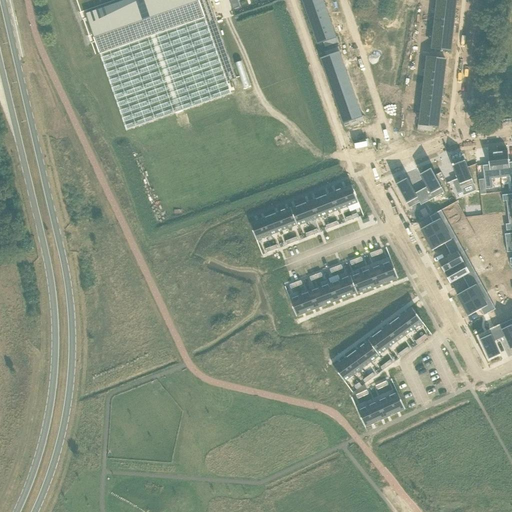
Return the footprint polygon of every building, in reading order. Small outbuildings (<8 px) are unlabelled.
[(110,5),(86,14),(86,15),(100,53),(127,130),(231,94),(227,82),(236,79),(209,0),(138,0),(111,10),(110,5)] [(229,0),(232,9),(239,7),(237,0),(229,0)] [(322,0),(316,0),(304,4),(307,12),(324,6),(322,0)] [(443,0),(437,0),(437,7),(455,9),(456,1),(443,0)] [(324,6),(307,12),(310,19),(327,13),(324,6)] [(437,7),(436,15),(454,17),(455,9),(437,7)] [(327,13),(310,19),(312,26),(329,20),(327,13)] [(436,15),(435,23),(453,25),(454,17),(436,15)] [(329,20),(312,26),(315,34),(332,28),(329,20)] [(435,23),(434,30),(452,32),(453,25),(435,23)] [(332,28),(315,34),(318,43),(335,37),(332,28)] [(434,30),(433,38),(451,40),(452,32),(434,30)] [(339,42),(337,37),(335,37),(335,38),(323,42),(323,43),(325,47),(336,43),(339,42)] [(433,38),(432,48),(450,50),(451,40),(433,38)] [(341,53),(339,47),(337,48),(324,52),(326,56),(326,57),(339,53),(341,53)] [(339,53),(322,59),(325,69),(342,63),(339,53)] [(427,58),(426,68),(444,70),(445,60),(427,58)] [(342,63),(325,69),(328,76),(345,70),(342,63)] [(426,68),(425,76),(443,78),(444,70),(426,68)] [(345,70),(328,76),(330,84),(347,78),(345,70)] [(425,76),(424,83),(442,86),(443,78),(425,76)] [(347,78),(330,84),(333,91),(350,85),(347,78)] [(424,83),(424,91),(441,93),(442,86),(424,83)] [(350,85),(333,91),(335,98),(352,92),(350,85)] [(424,91),(423,99),(441,101),(441,93),(424,91)] [(352,92),(335,98),(339,107),(356,101),(352,92)] [(423,99),(422,107),(440,109),(441,101),(423,99)] [(356,101),(339,107),(341,115),(358,109),(356,101)] [(392,101),(378,106),(382,117),(396,112),(392,101)] [(422,107),(421,114),(439,117),(440,109),(422,107)] [(358,109),(341,115),(344,123),(361,117),(358,109)] [(421,114),(420,124),(420,125),(438,127),(439,117),(421,114)] [(350,127),(365,122),(363,116),(361,117),(348,121),(350,127)] [(508,151),(498,152),(501,178),(509,177),(510,186),(511,186),(511,162),(509,162),(508,151)] [(489,165),(482,166),(485,189),(493,188),(492,179),(501,178),(498,152),(487,154),(489,165)] [(238,160),(163,186),(171,209),(246,183),(238,160)] [(457,179),(452,181),(457,194),(463,192),(462,189),(474,184),(466,165),(464,161),(462,162),(459,163),(459,162),(454,164),(452,165),(457,179)] [(431,169),(420,175),(422,177),(427,187),(421,190),(427,202),(444,192),(431,169)] [(407,178),(396,184),(409,208),(419,203),(421,205),(427,202),(421,190),(415,193),(410,184),(407,178)] [(352,185),(341,189),(348,206),(358,202),(352,185)] [(341,189),(331,193),(338,210),(348,206),(341,189)] [(331,193),(321,197),(328,214),(338,210),(331,193)] [(511,193),(502,195),(503,202),(506,201),(507,213),(511,212),(511,193)] [(321,197),(311,201),(318,218),(328,214),(321,197)] [(311,201),(301,205),(308,222),(318,218),(311,201)] [(291,208),(290,208),(298,226),(308,222),(301,205),(291,209),(291,208)] [(290,208),(280,212),(287,229),(297,225),(297,226),(298,226),(290,208)] [(433,223),(421,230),(426,240),(450,227),(441,210),(429,217),(433,223)] [(280,212),(270,216),(277,233),(287,229),(280,212)] [(270,216),(260,220),(267,237),(277,233),(270,216)] [(260,220),(250,224),(256,241),(267,237),(260,220)] [(450,227),(426,240),(430,247),(432,250),(434,249),(444,244),(448,250),(459,243),(458,241),(450,227)] [(451,256),(439,262),(444,273),(468,260),(459,243),(448,250),(451,256)] [(468,260),(444,273),(450,283),(460,278),(462,277),(465,281),(466,283),(477,276),(468,260)] [(391,261),(381,265),(388,282),(398,278),(391,261)] [(381,265),(371,269),(378,286),(388,282),(381,265)] [(371,269),(361,273),(367,290),(378,286),(371,269)] [(351,276),(350,276),(357,294),(367,290),(361,273),(351,277),(351,276)] [(350,276),(340,280),(347,297),(357,293),(357,294),(350,276)] [(459,294),(457,295),(459,299),(462,306),(486,293),(477,276),(466,283),(469,288),(459,294)] [(340,280),(330,284),(337,301),(347,297),(340,280)] [(330,284),(320,288),(327,305),(337,301),(330,284)] [(320,288),(310,292),(317,309),(327,305),(320,288)] [(310,292),(300,295),(307,313),(317,309),(310,292)] [(486,293),(462,306),(468,316),(480,309),(484,316),(495,309),(486,293)] [(300,295),(289,300),(296,317),(307,313),(300,295)] [(408,310),(403,314),(414,329),(423,323),(412,308),(408,310)] [(403,314),(394,321),(405,336),(414,329),(403,314)] [(511,323),(510,320),(494,327),(500,339),(505,337),(511,349),(511,348),(511,323)] [(394,321),(385,327),(396,342),(405,336),(394,321)] [(385,327),(377,334),(388,348),(396,342),(385,327)] [(489,333),(478,337),(489,360),(500,354),(494,342),(500,339),(494,327),(488,330),(489,333)] [(377,334),(368,340),(379,356),(380,355),(379,355),(388,348),(377,334)] [(368,341),(360,347),(371,362),(379,356),(368,340),(368,341)] [(360,347),(351,354),(362,369),(371,362),(360,347)] [(351,354),(342,360),(353,375),(362,369),(351,354)] [(342,360),(333,367),(344,382),(353,375),(342,360)] [(398,392),(387,397),(395,414),(405,409),(398,392)] [(387,397),(377,401),(385,418),(395,414),(387,397)] [(377,401),(368,406),(375,423),(385,418),(377,401)] [(368,406),(357,411),(365,427),(375,423),(368,406)]
